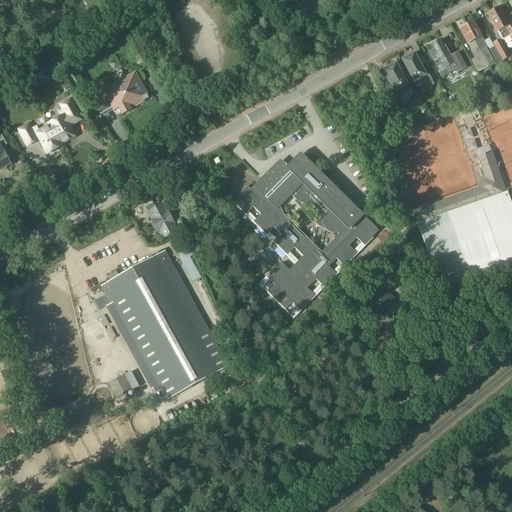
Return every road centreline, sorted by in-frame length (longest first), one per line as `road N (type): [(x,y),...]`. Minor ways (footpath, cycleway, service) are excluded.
road 1 (residential): [(0,256),(465,0)]
road 2 (track): [(318,471),(256,380),(164,165)]
road 3 (track): [(268,511),(511,315)]
